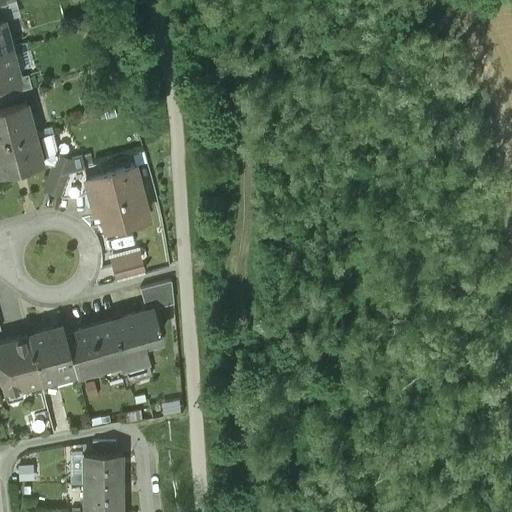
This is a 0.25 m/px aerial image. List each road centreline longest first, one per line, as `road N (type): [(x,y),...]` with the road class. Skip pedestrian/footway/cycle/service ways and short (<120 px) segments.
road 1 (track): [(201,511),(175,120),(147,0)]
road 2 (residential): [(146,511),(140,443),(110,426),(21,441),(3,469),(7,511)]
road 3 (residential): [(0,235),(51,221),(70,226),(90,253),(74,290),(56,297),(24,287),(0,265)]
road 4 (track): [(511,157),(487,64),(455,0)]
